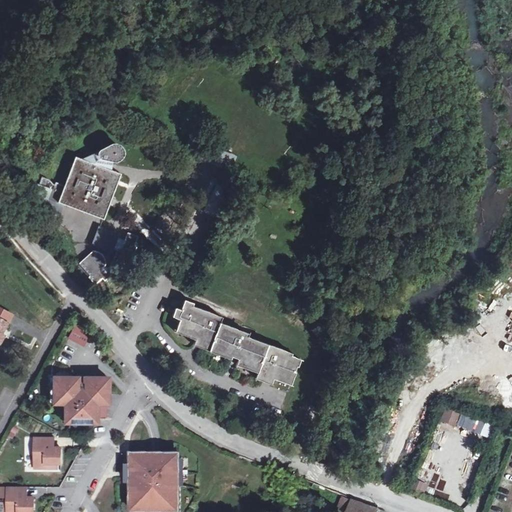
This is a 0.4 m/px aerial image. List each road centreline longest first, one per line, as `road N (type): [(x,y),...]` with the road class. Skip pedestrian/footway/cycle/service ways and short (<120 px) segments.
road 1 (unclassified): [(426,511),(242,446),(190,418),(145,379)]
road 2 (unclassified): [(145,379),(0,213)]
road 3 (unknown): [(0,433),(74,297)]
road 4 (residential): [(72,511),(145,379)]
road 5 (unknown): [(150,322),(198,368),(271,404)]
